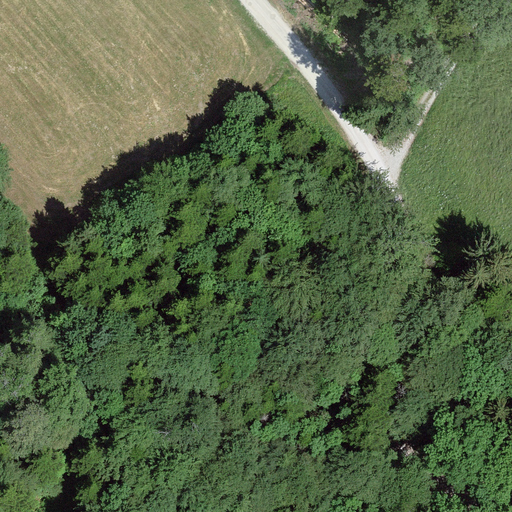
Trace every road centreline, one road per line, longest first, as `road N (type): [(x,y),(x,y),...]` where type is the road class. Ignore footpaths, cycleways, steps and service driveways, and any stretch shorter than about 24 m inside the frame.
road 1 (track): [(449,492),(424,484),(399,458),(391,430),(403,299),(395,197),(352,114),(250,0)]
road 2 (track): [(67,511),(73,446),(43,255)]
